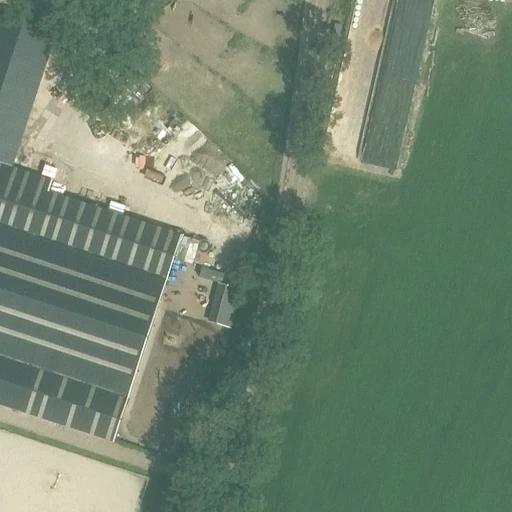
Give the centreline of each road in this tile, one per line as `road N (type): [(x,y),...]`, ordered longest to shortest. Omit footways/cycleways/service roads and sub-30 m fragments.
road 1 (track): [(321,0),(294,181),(225,511)]
road 2 (unclassified): [(49,0),(96,27),(137,17),(154,0)]
